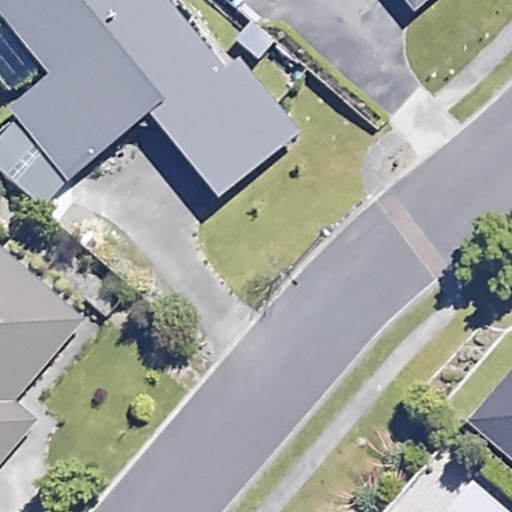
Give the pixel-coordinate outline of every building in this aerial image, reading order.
[(164,0),(1,0),(0,1),(0,66),(25,96),(11,109),(70,177),(148,110),(222,195),(296,131),(235,60),(225,69),(164,0)] [(427,0),(411,0),(418,8),(427,0)] [(79,324),(0,253),(0,462),(35,424),(10,402),(79,324)] [(511,375),(473,422),(511,454),(511,375)] [(511,511),(511,508),(449,456),(402,511),(511,511)]
